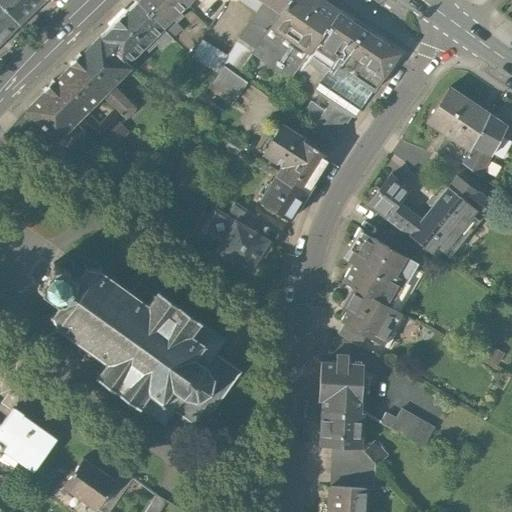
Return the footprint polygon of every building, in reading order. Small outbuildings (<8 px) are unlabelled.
[(41,0),(0,0),(0,8),(16,25),(41,0)] [(184,6),(177,0),(132,0),(132,1),(161,30),(170,21),(184,6)] [(267,28),(276,14),(253,0),(237,0),(238,1),(254,12),(236,39),(251,50),(267,28)] [(285,0),(253,0),(276,14),(285,0)] [(285,0),(276,14),(267,28),(306,55),(335,12),(337,10),(322,0),(285,0)] [(125,65),(161,30),(132,1),(96,36),(125,65)] [(180,26),(198,44),(201,40),(208,29),(184,6),(170,21),(177,29),(180,26)] [(0,41),(16,25),(0,8),(0,41)] [(398,54),(335,12),(306,55),(327,69),(339,52),(381,80),(398,54)] [(177,29),(170,21),(161,30),(189,57),(198,44),(180,26),(177,29)] [(289,80),(306,55),(267,28),(251,50),(250,53),(289,80)] [(125,65),(96,36),(71,61),(45,87),(20,112),(53,145),(75,123),(86,112),(100,98),(112,87),(129,69),(125,65)] [(251,50),(236,39),(226,55),(220,65),(223,67),(235,75),(236,74),(250,53),(251,50)] [(226,55),(201,40),(198,44),(189,57),(214,75),(220,65),(226,55)] [(339,52),(327,69),(340,79),(344,73),(372,93),(381,80),(339,52)] [(235,75),(223,67),(208,89),(231,106),(247,83),(235,75)] [(112,87),(100,98),(111,109),(123,121),(135,109),(112,87)] [(488,114),(448,87),(423,124),(467,154),(488,114)] [(351,118),(330,104),(312,129),(333,144),(351,118)] [(123,121),(111,109),(97,123),(86,112),(75,123),(97,146),(123,121)] [(488,114),(467,154),(461,165),(478,177),(506,126),(488,114)] [(305,198),(330,158),(277,126),(258,156),(277,168),(271,176),(305,198)] [(185,178),(178,173),(166,189),(172,194),(185,178)] [(305,198),(271,176),(254,203),(288,224),(305,198)] [(409,191),(391,176),(366,207),(384,222),(399,204),(409,191)] [(455,176),(445,188),(475,211),(479,215),(490,202),(455,176)] [(475,211),(445,188),(420,220),(406,237),(429,254),(437,245),(443,250),(475,211)] [(233,202),(225,216),(250,232),(258,218),(233,202)] [(406,237),(420,220),(399,204),(384,222),(392,227),(406,237)] [(225,216),(212,208),(197,231),(216,243),(210,253),(247,276),(267,242),(258,236),(256,230),(250,232),(225,216)] [(406,237),(392,227),(381,244),(418,265),(429,254),(406,237)] [(381,244),(359,231),(341,260),(350,265),(340,281),(350,287),(391,311),(418,265),(381,244)] [(50,315),(54,328),(86,350),(78,361),(86,367),(97,374),(165,423),(175,411),(187,420),(200,429),(241,374),(225,362),(215,354),(224,341),(156,292),(145,284),(136,277),(127,290),(97,268),(84,270),(75,279),(52,263),(42,275),(34,286),(58,305),(50,315)] [(391,311),(350,287),(337,310),(344,313),(338,324),(342,326),(363,339),(381,349),(400,316),(391,311)] [(363,339),(342,326),(337,335),(358,348),(363,339)] [(504,354),(491,347),(484,358),(497,365),(504,354)] [(319,412),(358,415),(361,365),(346,364),(346,356),(334,355),(333,364),(318,363),(315,404),(320,404),(319,412)] [(23,415),(13,408),(0,425),(0,456),(1,457),(5,450),(33,470),(54,439),(22,417),(23,415)] [(395,418),(384,412),(378,423),(425,450),(437,430),(400,409),(395,418)] [(358,415),(319,412),(316,449),(331,449),(360,451),(360,436),(362,415),(358,415)] [(369,445),(360,436),(360,451),(374,467),(388,456),(374,440),(369,445)] [(360,451),(331,449),(330,487),(366,489),(372,489),(374,467),(360,451)] [(115,481),(82,458),(63,486),(96,508),(115,481)] [(330,487),(326,486),(324,511),(364,511),(366,489),(330,487)] [(159,511),(166,501),(156,495),(145,511),(159,511)]
